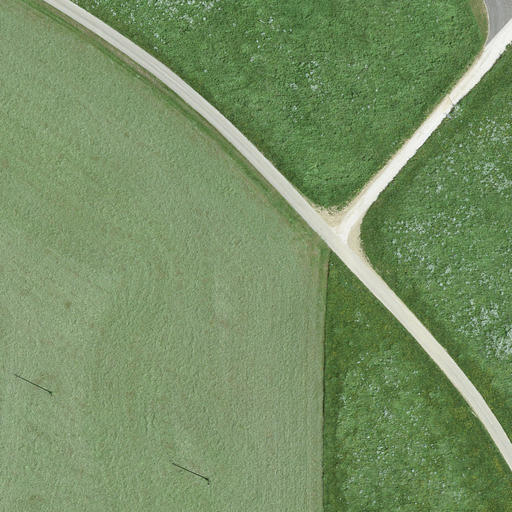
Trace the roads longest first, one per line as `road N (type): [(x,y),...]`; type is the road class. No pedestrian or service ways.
road 1 (unclassified): [(511,459),(447,365),(265,167),(152,65),(55,0)]
road 2 (track): [(335,241),(511,32)]
